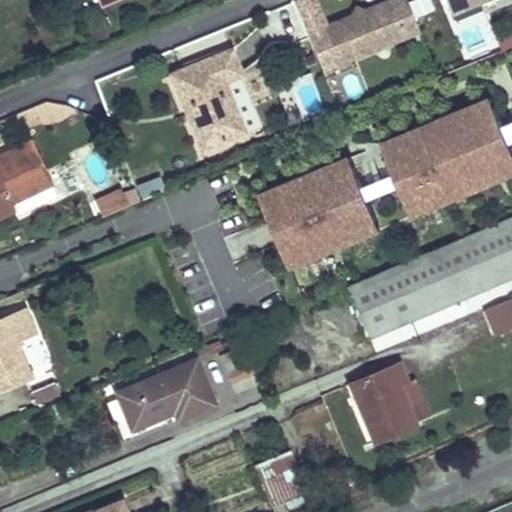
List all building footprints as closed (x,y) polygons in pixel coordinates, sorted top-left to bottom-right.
[(294,0),(318,68),(420,33),(408,0),(368,0),(325,15),(320,0),(294,0)] [(511,0),(482,0),(497,35),(511,28),(511,0)] [(462,25),(470,55),(496,48),(488,18),(462,25)] [(231,50),(172,73),(178,93),(185,90),(200,125),(193,128),(202,148),(243,131),(222,79),(240,73),(231,50)] [(366,131),(339,142),(346,160),(337,164),(358,215),(395,200),(366,131)] [(32,142),(10,152),(14,161),(37,151),(32,142)] [(0,217),(15,210),(11,203),(36,191),(33,187),(50,178),(37,151),(14,161),(10,152),(0,156),(0,217)] [(495,160),(468,171),(475,190),(503,180),(495,160)] [(50,178),(33,187),(36,191),(52,183),(50,178)] [(120,190),(97,200),(104,215),(126,206),(120,190)] [(511,214),(346,285),(369,337),(511,276),(511,214)] [(370,243),(377,260),(401,250),(393,232),(370,243)] [(365,244),(337,255),(344,273),(373,262),(365,244)] [(511,295),(483,308),(494,335),(511,327),(511,295)] [(0,390),(30,378),(15,342),(36,333),(25,309),(0,319),(0,390)] [(260,381),(245,346),(233,351),(236,358),(224,363),(236,391),(260,381)] [(236,358),(233,351),(221,356),(224,363),(236,358)] [(196,358),(115,392),(129,429),(176,411),(178,419),(215,404),(196,358)] [(400,362),(353,381),(362,402),(360,402),(375,442),(418,422),(402,385),(408,383),(400,362)] [(51,383),(29,392),(33,404),(55,395),(51,383)] [(292,449),(255,464),(273,504),(309,489),(292,449)] [(128,511),(123,500),(91,511),(128,511)]
